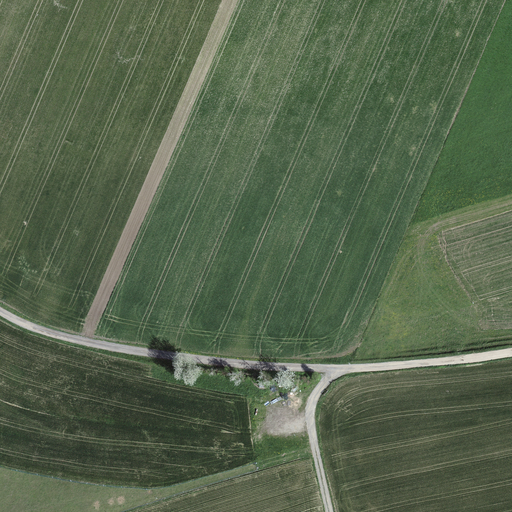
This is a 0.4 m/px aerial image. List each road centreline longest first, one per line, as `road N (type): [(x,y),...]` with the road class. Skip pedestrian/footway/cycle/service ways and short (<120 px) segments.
road 1 (unclassified): [(511,352),(394,368),(231,368),(123,350),(29,326),(0,310)]
road 2 (track): [(329,511),(308,424),(312,392),(344,368)]
